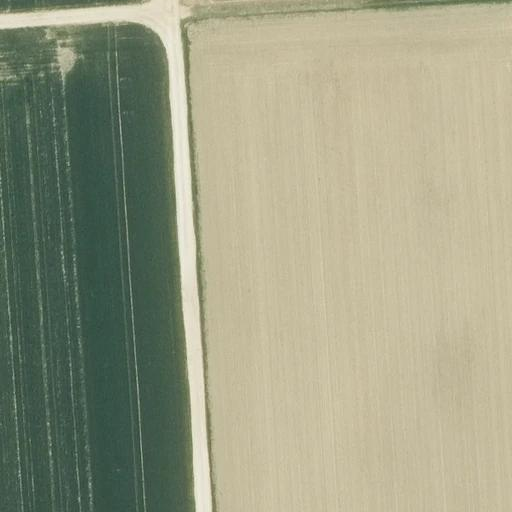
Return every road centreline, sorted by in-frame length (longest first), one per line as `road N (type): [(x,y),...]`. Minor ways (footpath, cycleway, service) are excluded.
road 1 (track): [(203,511),(172,12)]
road 2 (track): [(385,0),(172,12)]
road 3 (track): [(172,12),(0,24)]
